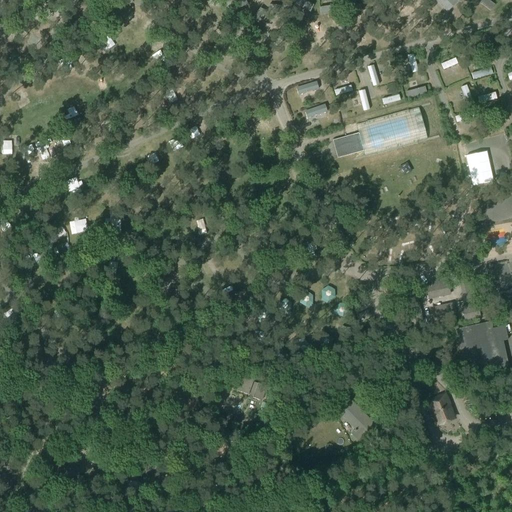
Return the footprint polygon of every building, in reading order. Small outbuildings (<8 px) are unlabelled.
[(436,0),(448,11),(457,2),(454,0),(436,0)] [(375,154),(417,143),(417,142),(427,140),(418,107),(408,110),(366,121),(366,122),(356,124),(358,133),(334,140),(337,150),(339,158),(363,151),(365,157),(375,154)] [(476,300),(470,272),(457,274),(464,303),(476,300)] [(440,284),(427,287),(429,299),(449,294),(445,280),(439,281),(440,284)] [(414,330),(424,328),(415,286),(406,288),(414,330)] [(334,291),(328,288),(320,291),(321,299),(320,301),(327,305),(328,303),(334,299),(334,291)] [(303,292),(297,296),(296,304),(304,307),(305,309),(311,304),(310,302),(310,295),(303,292)] [(285,298),(278,299),(275,307),(281,312),(281,315),(289,313),(288,310),(291,303),(285,298)] [(349,315),(347,308),(340,304),(334,310),(332,310),(333,318),(336,317),(342,320),(349,315)] [(453,304),(431,308),(433,322),(455,318),(453,304)] [(461,306),(465,323),(473,321),(473,320),(481,318),(477,305),(470,306),(469,304),(461,306)] [(488,325),(460,332),(469,374),(508,366),(503,341),(508,340),(505,329),(490,332),(488,325)] [(349,343),(354,337),(352,329),(344,328),(343,327),(338,333),(340,334),(341,341),(349,343)] [(324,351),(331,348),(334,341),(327,336),(327,333),(319,336),(320,338),(318,345),(324,351)] [(300,357),(308,356),(311,349),(305,343),(305,341),(297,342),(298,345),(295,351),(300,357)] [(275,363),(282,363),(286,356),(281,350),(281,347),(274,348),(274,351),(270,357),(275,363)] [(236,385),(234,390),(248,395),(249,394),(253,395),(252,398),(261,401),(266,386),(258,383),(257,385),(253,383),(253,381),(245,378),(241,387),(236,385)] [(444,395),(428,402),(434,416),(437,423),(453,417),(450,409),(444,395)] [(351,401),(339,413),(353,428),(350,431),(359,441),(363,437),(375,425),(355,404),(352,401),(351,401)] [(57,418),(55,414),(42,421),(44,425),(46,424),(51,432),(60,427),(55,419),(57,418)] [(122,481),(120,495),(144,498),(145,483),(122,481)]
